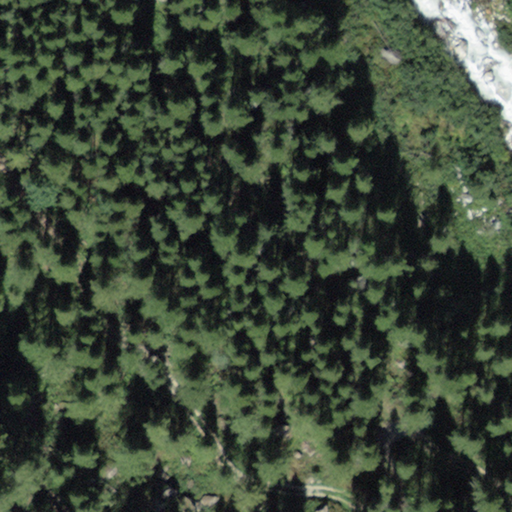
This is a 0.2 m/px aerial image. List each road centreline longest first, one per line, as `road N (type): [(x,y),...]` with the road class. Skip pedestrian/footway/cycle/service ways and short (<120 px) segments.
road 1 (track): [(360,511),(319,475),(228,460),(0,153)]
road 2 (track): [(509,511),(455,449),(399,421),(378,436),(395,511)]
road 3 (track): [(0,404),(67,511)]
